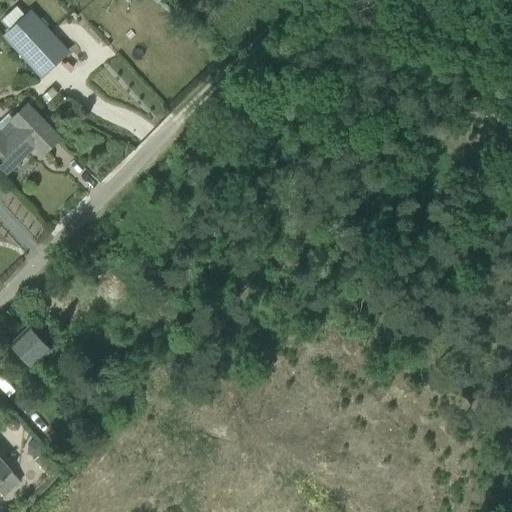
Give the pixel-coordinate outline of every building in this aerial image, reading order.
[(31,9),(2,36),(41,79),(70,52),(31,9)] [(68,61),(63,66),(70,72),(75,67),(68,61)] [(0,165),(7,172),(35,145),(44,154),(60,138),(27,104),(0,129),(0,165)] [(30,325),(10,344),(32,367),(49,350),(51,348),(45,341),(30,325)] [(9,425),(9,427),(10,430),(12,431),(15,431),(17,430),(19,427),(19,425),(17,422),(15,421),(12,421),(10,422),(9,425)] [(28,444),(28,452),(34,458),(44,449),(35,439),(28,444)] [(34,459),(48,475),(59,466),(45,450),(34,459)] [(0,491),(4,497),(20,482),(0,459),(0,491)]
